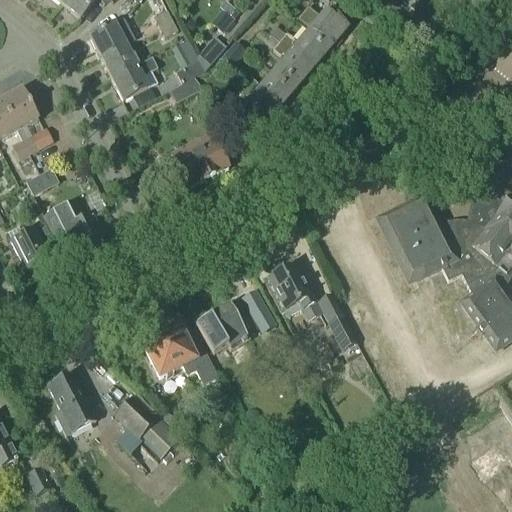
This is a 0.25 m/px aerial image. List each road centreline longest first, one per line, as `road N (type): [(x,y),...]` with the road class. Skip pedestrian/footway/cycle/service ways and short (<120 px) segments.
road 1 (residential): [(159,260),(468,103),(491,83)]
road 2 (residential): [(159,260),(57,65),(33,43)]
road 3 (residential): [(0,341),(159,260)]
road 4 (primary): [(491,83),(383,0)]
